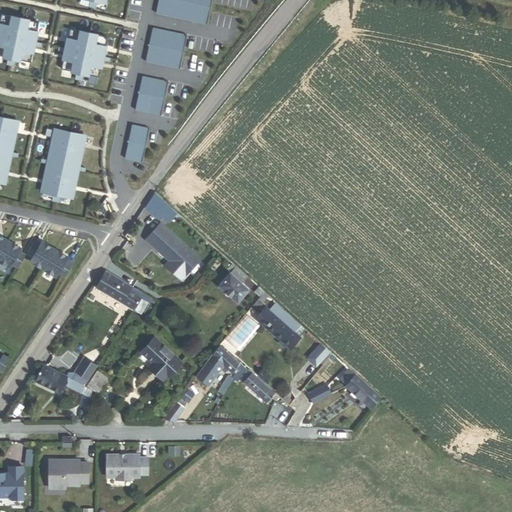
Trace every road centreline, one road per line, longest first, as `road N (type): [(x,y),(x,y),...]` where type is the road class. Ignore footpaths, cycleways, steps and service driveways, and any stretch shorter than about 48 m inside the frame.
road 1 (residential): [(0,431),(351,438)]
road 2 (tertiary): [(298,0),(112,234)]
road 3 (tertiary): [(112,234),(0,409)]
